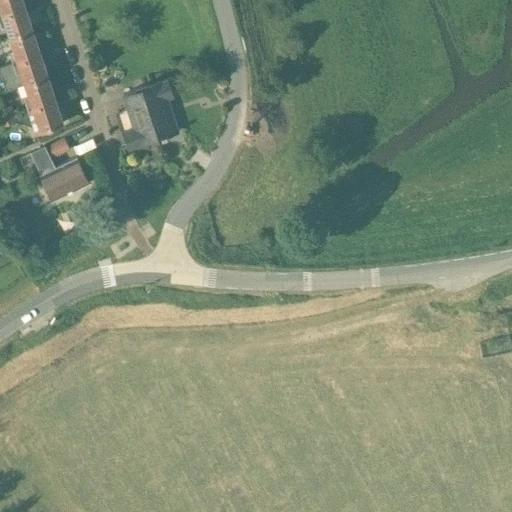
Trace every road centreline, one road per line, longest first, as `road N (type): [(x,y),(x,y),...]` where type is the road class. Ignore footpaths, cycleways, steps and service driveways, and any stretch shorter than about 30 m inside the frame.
road 1 (tertiary): [(162,273),(343,280),(511,260)]
road 2 (tertiary): [(162,273),(173,227),(225,153),(237,119),(238,75),(220,0)]
road 3 (tertiary): [(0,331),(81,283),(162,273)]
road 4 (residential): [(106,148),(59,0)]
